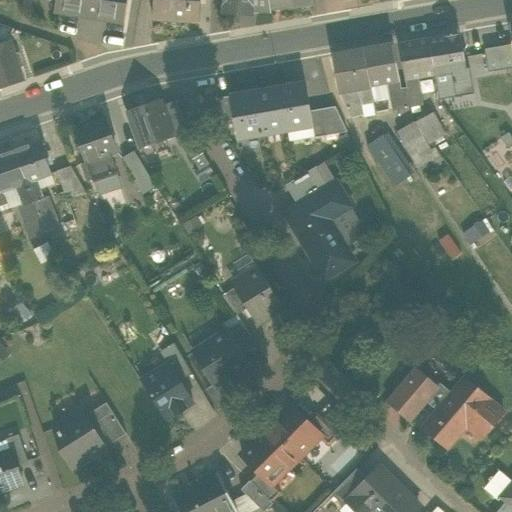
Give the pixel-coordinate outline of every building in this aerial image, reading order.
[(56,0),(55,11),(124,23),(128,0),(56,0)] [(154,0),(153,20),(199,23),(200,0),(154,0)] [(271,11),(271,9),(269,0),(224,0),(223,14),(240,15),(240,14),(252,15),(252,10),(271,11)] [(291,0),(269,0),(271,9),(280,8),(280,9),(293,8),(291,0)] [(443,36),(429,39),(436,75),(466,70),(466,68),(459,33),(443,36)] [(416,79),(436,75),(429,39),(414,41),(399,44),(407,88),(404,88),(408,108),(421,106),(416,79)] [(0,44),(0,88),(23,81),(10,41),(0,44)] [(511,44),(484,49),(488,72),(511,68),(511,44)] [(370,87),(389,83),(400,82),(393,45),(377,47),(377,48),(363,50),(370,87)] [(339,92),(352,90),(356,89),(360,89),(370,87),(363,50),(349,53),(349,52),(332,55),(339,92)] [(469,68),(466,68),(466,70),(436,75),(440,100),(474,94),(469,68)] [(305,82),(280,87),(287,131),(312,127),(313,127),(310,111),(305,82)] [(401,89),(400,82),(389,83),(394,111),(408,108),(404,88),(401,89)] [(280,87),(255,91),(263,136),(287,131),(280,87)] [(373,104),(370,87),(360,89),(363,106),(373,104)] [(353,97),(352,90),(339,92),(342,99),(352,119),(362,116),(360,106),(357,96),(353,97)] [(238,140),(263,136),(255,91),(230,95),(230,96),(234,121),(238,140)] [(218,98),(222,123),(234,121),(230,96),(218,98)] [(148,110),(162,105),(160,101),(146,106),(148,110)] [(172,101),(162,105),(173,136),(180,140),(191,133),(172,101)] [(139,132),(144,147),(173,136),(162,105),(148,110),(146,106),(127,112),(135,134),(139,132)] [(312,127),(314,138),(347,132),(335,107),(310,111),(313,127),(312,127)] [(416,122),(422,134),(428,144),(445,134),(433,112),(416,122)] [(87,162),(94,181),(117,173),(111,154),(117,152),(106,122),(94,127),(93,124),(92,124),(75,130),(86,162),(87,162)] [(435,157),(428,144),(422,134),(422,135),(415,122),(397,132),(411,156),(418,167),(435,157)] [(139,132),(135,134),(140,148),(144,147),(139,132)] [(180,140),(191,159),(202,152),(191,133),(180,140)] [(367,147),(394,187),(411,176),(384,136),(367,147)] [(41,142),(15,151),(33,202),(43,199),(43,198),(40,190),(37,180),(52,174),(41,142)] [(23,206),(33,202),(15,151),(0,156),(0,189),(1,192),(4,191),(17,187),(22,204),(23,206)] [(134,181),(142,195),(156,187),(133,151),(122,158),(136,180),(134,181)] [(216,176),(208,163),(193,171),(201,184),(216,176)] [(57,171),(67,199),(85,193),(70,166),(57,171)] [(297,206),(329,187),(316,166),(285,185),(297,206)] [(123,187),(117,173),(94,181),(99,196),(123,187)] [(37,180),(40,190),(56,185),(52,174),(37,180)] [(329,187),(297,206),(285,213),(325,279),(354,262),(346,247),(329,219),(351,206),(336,183),(329,187)] [(17,187),(4,191),(10,209),(22,204),(17,187)] [(43,199),(33,202),(45,232),(58,227),(58,226),(47,197),(43,198),(43,199)] [(32,237),(45,232),(33,202),(23,206),(19,207),(26,227),(28,226),(32,237)] [(352,206),(351,206),(329,219),(346,247),(362,238),(354,226),(362,221),(352,206)] [(469,231),(476,241),(489,232),(482,222),(469,231)] [(439,241),(452,260),(461,253),(448,234),(439,241)] [(47,242),(33,250),(41,265),(55,257),(47,242)] [(232,265),(240,278),(257,267),(249,255),(232,265)] [(269,287),(257,267),(240,278),(243,282),(234,288),(247,308),(257,324),(271,315),(269,313),(280,306),(272,294),(274,294),(269,287)] [(224,294),(237,314),(247,308),(234,288),(224,294)] [(33,314),(21,301),(8,313),(21,326),(33,314)] [(227,331),(243,356),(257,346),(242,321),(227,331)] [(194,352),(215,385),(248,364),(243,356),(227,331),(194,352)] [(0,364),(11,356),(0,341),(0,364)] [(168,363),(180,381),(193,373),(174,343),(159,352),(167,364),(168,363)] [(140,380),(166,421),(193,403),(180,381),(168,363),(167,364),(140,380)] [(423,427),(448,448),(466,426),(481,439),(504,412),(464,379),(452,394),(440,384),(437,387),(415,369),(402,384),(425,404),(430,398),(440,407),(423,427)] [(387,402),(410,421),(425,404),(402,384),(387,402)] [(106,403),(94,410),(114,441),(125,434),(106,403)] [(292,407),(271,428),(299,456),(319,436),(320,435),(308,423),(292,407)] [(103,447),(114,441),(94,410),(84,417),(103,447)] [(61,449),(73,468),(105,449),(103,447),(84,417),(81,412),(54,428),(60,438),(61,449)] [(319,436),(328,445),(338,435),(316,414),(308,423),(320,435),(319,436)] [(271,483),(299,456),(271,428),(242,456),(258,472),(271,484),(271,483)] [(12,451),(17,465),(28,461),(19,434),(6,439),(6,440),(10,451),(12,451)] [(0,454),(10,451),(6,440),(0,442),(0,454)] [(0,491),(23,484),(17,465),(12,451),(10,451),(0,454),(0,491)] [(412,511),(419,506),(381,467),(368,480),(347,501),(348,502),(357,511),(412,511)] [(331,494),(343,506),(348,502),(347,501),(368,480),(357,469),(334,491),(331,494)] [(258,472),(250,481),(271,502),(281,492),(271,483),(271,484),(258,472)] [(498,501),(501,497),(511,483),(511,481),(502,473),(498,473),(494,477),(491,477),(489,479),(489,483),(486,487),(486,491),(498,501)] [(172,499),(178,511),(231,511),(236,509),(232,501),(219,475),(200,485),(191,489),(172,499)] [(188,484),(191,489),(200,485),(198,480),(188,484)] [(263,511),(273,504),(271,502),(250,481),(241,489),(246,494),(259,508),(263,511)] [(511,483),(501,497),(506,501),(511,505),(511,483)] [(236,509),(237,511),(251,511),(259,508),(246,494),(232,501),(236,509)] [(496,511),(511,511),(511,505),(506,501),(496,511)]
